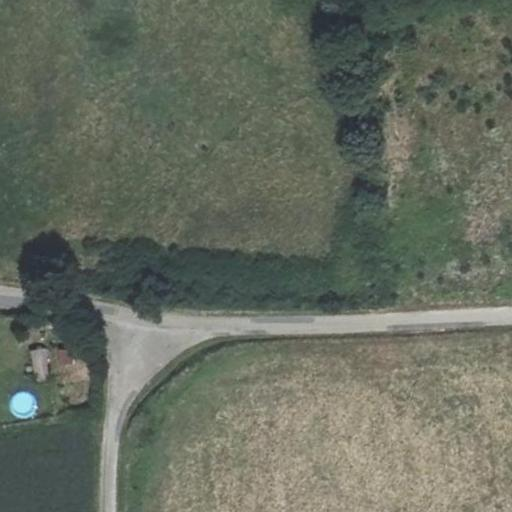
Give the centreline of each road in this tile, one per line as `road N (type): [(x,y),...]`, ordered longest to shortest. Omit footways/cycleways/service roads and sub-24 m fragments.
road 1 (unclassified): [(511,320),(223,329),(142,342)]
road 2 (unclassified): [(110,511),(110,434),(142,342)]
road 3 (unclassified): [(142,342),(114,318),(0,301)]
